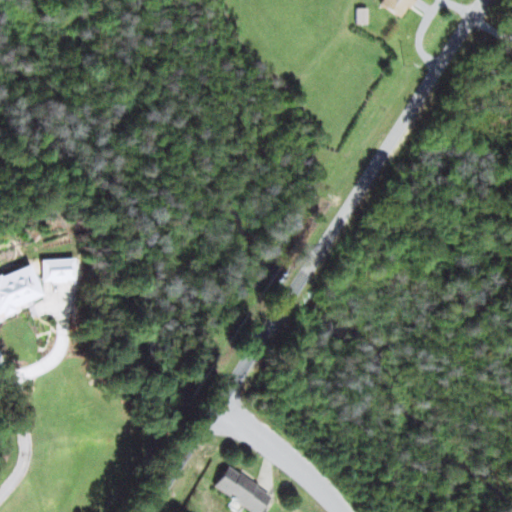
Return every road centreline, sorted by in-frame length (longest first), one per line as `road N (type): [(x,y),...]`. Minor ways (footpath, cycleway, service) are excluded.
road 1 (residential): [(483,0),(283,301)]
road 2 (residential): [(145,511),(283,301)]
road 3 (residential): [(343,511),(301,465),(221,402)]
